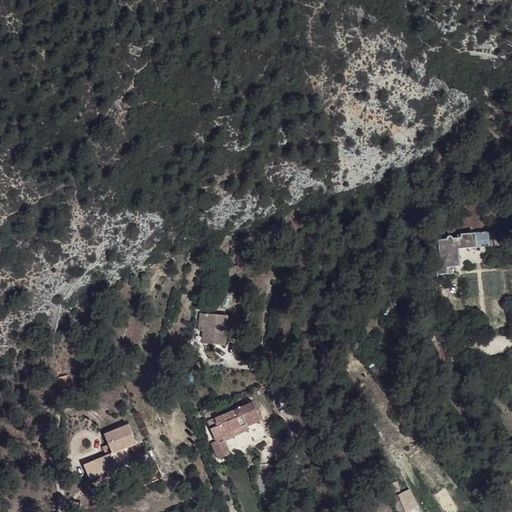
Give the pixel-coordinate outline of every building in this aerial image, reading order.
[(438,240),(440,256),(435,257),(437,275),(448,273),(448,267),(455,266),(454,250),(459,249),(493,245),(492,234),(490,234),(490,231),(475,232),(471,230),(467,233),(456,234),(456,237),(452,238),(452,237),(450,236),(449,235),(447,237),(446,238),(438,240)] [(228,316),(205,313),(203,331),(202,343),(225,345),(228,316)] [(59,377),(60,387),(71,384),(68,375),(59,377)] [(214,418),(218,425),(211,428),(216,440),(224,437),(225,440),(249,429),(256,443),(269,437),(253,401),(214,418)] [(214,418),(207,422),(211,428),(218,425),(214,418)] [(105,435),(109,445),(112,452),(106,455),(84,464),(90,479),(119,467),(118,464),(133,458),(128,447),(137,443),(129,425),(105,435)] [(216,440),(213,442),(220,457),(231,452),(225,440),(224,437),(216,440)] [(109,445),(103,447),(106,455),(112,452),(109,445)] [(133,458),(118,464),(119,467),(134,461),(133,458)] [(409,488),(396,494),(404,511),(418,506),(409,488)]
